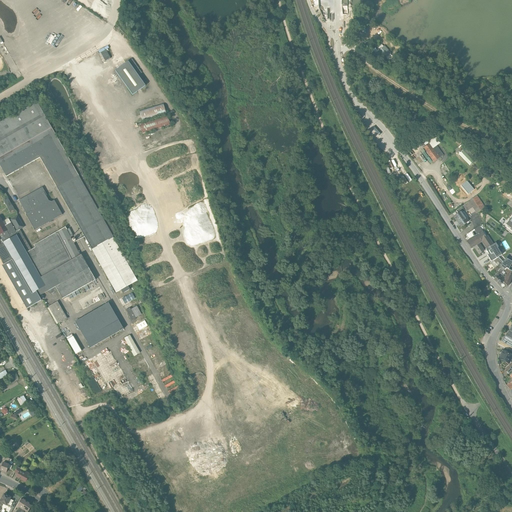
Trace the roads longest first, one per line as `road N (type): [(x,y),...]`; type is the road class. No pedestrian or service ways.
road 1 (track): [(470,412),(350,184),(280,0)]
road 2 (track): [(511,152),(409,95),(335,41)]
road 3 (unclassified): [(508,296),(475,263),(400,153)]
